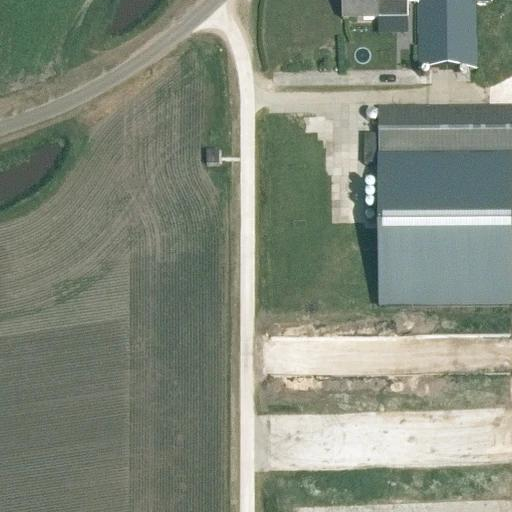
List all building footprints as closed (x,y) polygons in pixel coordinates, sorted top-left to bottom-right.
[(344,0),(344,23),(410,22),(409,6),(391,7),(391,0),(344,0)] [(391,0),(391,7),(409,6),(418,6),(419,73),(477,72),(476,6),(492,6),(492,0),(391,0)] [(511,161),(511,111),(379,112),(380,163),(511,161)] [(207,168),(218,168),(218,154),(207,154),(207,168)] [(511,311),(511,161),(380,163),(381,313),(511,311)]
